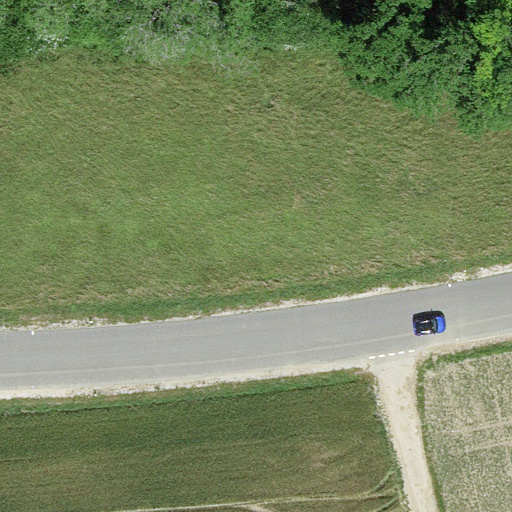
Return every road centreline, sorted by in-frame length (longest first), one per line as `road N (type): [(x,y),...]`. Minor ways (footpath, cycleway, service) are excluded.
road 1 (tertiary): [(0,352),(220,340),(511,297)]
road 2 (track): [(381,316),(430,511)]
